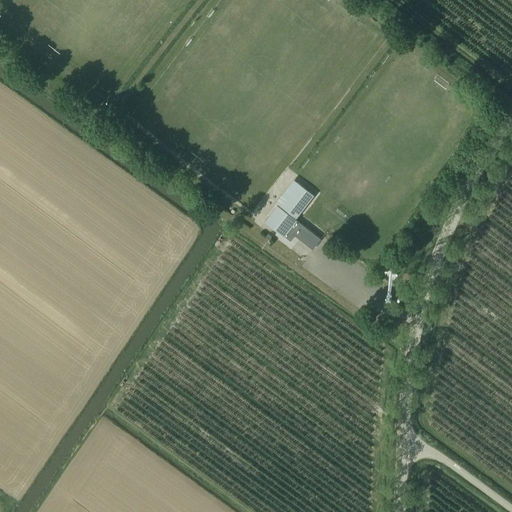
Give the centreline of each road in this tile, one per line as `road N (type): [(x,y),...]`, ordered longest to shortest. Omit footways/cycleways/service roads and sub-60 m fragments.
road 1 (tertiary): [(402,448),(407,356),(421,292),(480,165),(511,118)]
road 2 (unclassified): [(511,508),(433,453),(402,448)]
